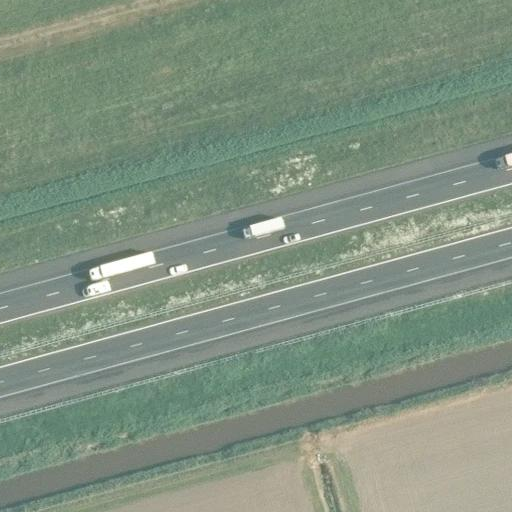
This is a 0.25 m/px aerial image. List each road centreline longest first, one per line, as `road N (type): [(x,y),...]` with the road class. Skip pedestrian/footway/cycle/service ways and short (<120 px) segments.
road 1 (motorway): [(0,378),(511,238)]
road 2 (motorway): [(511,165),(0,304)]
road 3 (track): [(0,37),(134,0)]
